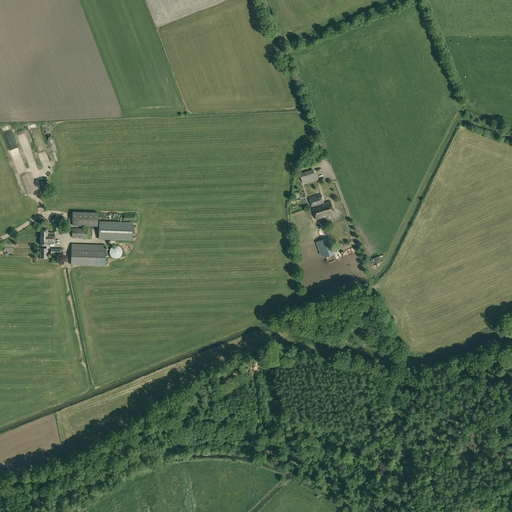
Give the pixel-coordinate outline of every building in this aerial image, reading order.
[(303,183),(317,179),(314,169),(300,174),(303,183)] [(43,192),(45,191),(45,193),(48,192),(48,190),(50,190),(47,180),(40,182),(43,192)] [(335,214),(331,201),(324,203),(321,194),(309,198),(316,220),(327,216),(335,214)] [(98,212),(73,211),(72,225),(97,226),(98,212)] [(56,215),(52,221),(65,231),(68,227),(63,223),(64,222),(56,215)] [(100,222),(99,239),(133,240),(133,223),(100,222)] [(88,229),(72,228),(72,238),(87,238),(88,229)] [(41,229),(41,232),(40,245),(47,245),(49,245),(49,244),(54,244),(55,233),(47,232),(47,230),(41,229)] [(332,246),(328,234),(320,237),(324,248),(332,246)] [(71,265),(105,266),(106,245),(71,244),(71,265)] [(121,256),(122,255),(122,254),(122,253),(123,253),(123,252),(123,251),(122,251),(122,250),(122,249),(121,248),(120,247),(119,246),(118,246),(117,246),(116,246),(115,246),(114,246),(113,246),(113,247),(112,247),(111,248),(110,249),(110,250),(110,251),(110,252),(110,253),(110,254),(110,255),(111,256),(112,257),(113,258),(114,258),(115,258),(116,259),(117,258),(118,258),(119,258),(120,257),(121,256)] [(51,257),(61,257),(61,249),(51,249),(51,257)]
